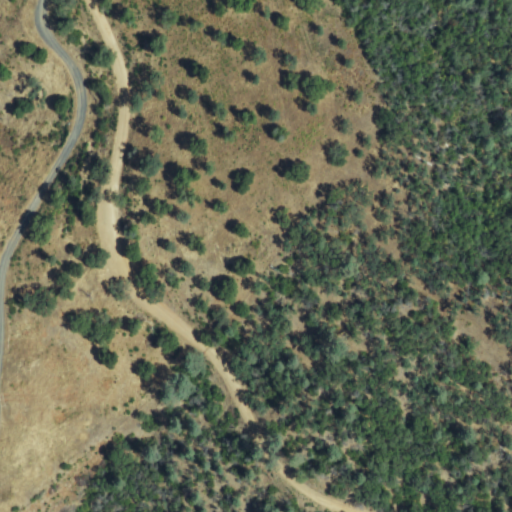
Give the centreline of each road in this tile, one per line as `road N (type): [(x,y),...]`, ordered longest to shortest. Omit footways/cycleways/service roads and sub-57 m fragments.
road 1 (track): [(91,0),(124,88),(114,207),(133,268),(221,362),(287,465),(309,488),(364,511)]
road 2 (track): [(46,0),(46,30),(76,80),(76,118),(7,262),(0,327)]
